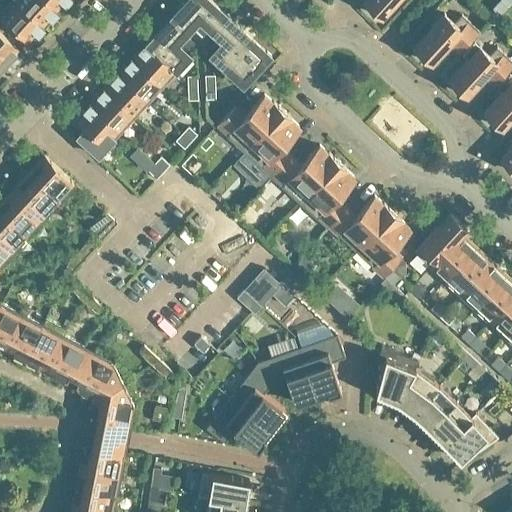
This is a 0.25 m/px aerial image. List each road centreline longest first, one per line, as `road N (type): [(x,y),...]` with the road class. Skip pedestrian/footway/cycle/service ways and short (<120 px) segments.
road 1 (residential): [(283,511),(289,472),(303,450),(353,432),(384,441),(446,502)]
road 2 (residential): [(311,48),(344,39),(371,56),(447,129),(456,146),(452,173)]
road 3 (residential): [(452,173),(412,176),(387,159),(316,93),(308,80),(311,48)]
road 4 (residential): [(0,147),(136,0)]
